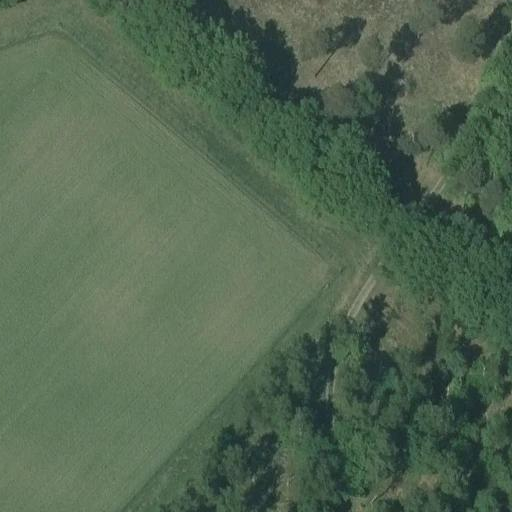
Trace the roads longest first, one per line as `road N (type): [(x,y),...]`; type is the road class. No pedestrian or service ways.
road 1 (unclassified): [(328,511),(311,432),(319,357),(334,304),(392,211)]
road 2 (track): [(392,211),(505,0)]
road 3 (track): [(392,211),(511,297)]
